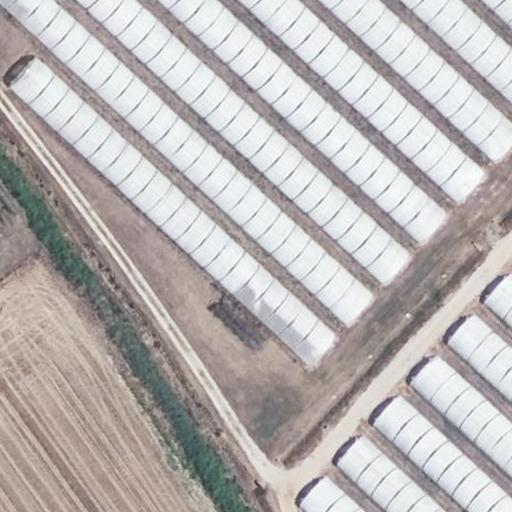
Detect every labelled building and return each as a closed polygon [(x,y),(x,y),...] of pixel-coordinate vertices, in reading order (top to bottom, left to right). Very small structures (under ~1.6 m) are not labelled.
[(52,0),(0,0),(0,3),(70,66),(78,56),(65,45),(82,26),(52,0)] [(511,4),(503,13),(511,22),(511,4)] [(6,83),(57,129),(83,101),(32,54),(6,83)] [(341,246),(381,283),(511,138),(511,59),(490,84),(489,83),(480,92),(463,76),(449,91),(446,89),(418,120),(410,112),(392,133),(402,142),(396,149),(401,153),(395,160),(380,147),(351,180),(372,200),(342,233),(348,238),(341,246)] [(346,323),(373,293),(337,260),(309,290),(346,323)] [(299,303),(274,332),(310,362),(335,333),(299,303)] [(511,354),(472,318),(448,345),(511,402),(511,354)] [(299,503),(308,511),(365,511),(325,475),(299,503)]
